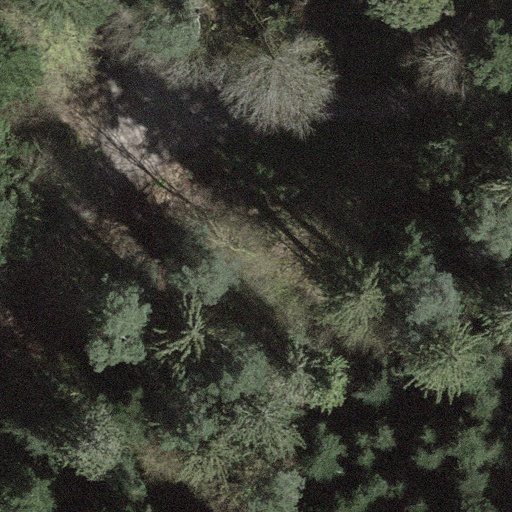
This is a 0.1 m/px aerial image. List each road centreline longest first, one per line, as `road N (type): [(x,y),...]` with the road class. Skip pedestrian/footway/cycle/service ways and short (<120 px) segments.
road 1 (track): [(511,93),(176,119),(86,0)]
road 2 (track): [(176,119),(0,251)]
